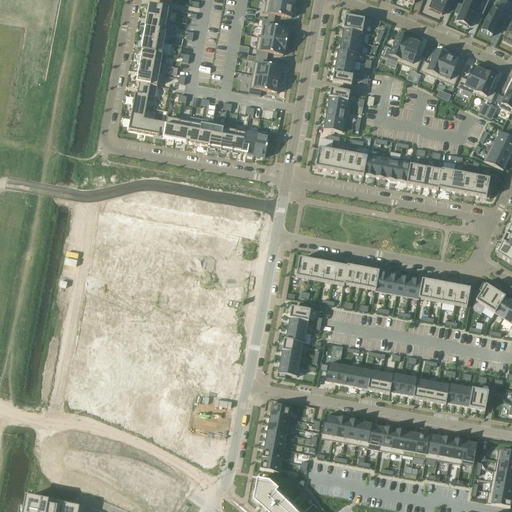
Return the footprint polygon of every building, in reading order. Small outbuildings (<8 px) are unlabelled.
[(433,0),(431,5),(428,11),(442,17),(442,16),(448,0),(455,3),(456,0),(433,0)] [(459,6),(455,14),(459,16),(457,21),(456,22),(457,22),(459,23),(459,24),(467,28),(467,26),(469,27),(470,28),(470,27),(477,12),(483,15),(489,0),(481,0),(481,1),(477,0),(466,0),(463,8),(459,6)] [(493,7),(482,32),(492,37),(495,30),(496,30),(499,24),(498,23),(499,22),(505,24),(505,25),(511,10),(511,6),(501,1),(501,0),(497,8),(493,7)] [(266,1),(264,14),(268,15),(267,21),(274,22),(275,16),(291,19),(292,15),(293,15),(294,9),(295,7),(266,1)] [(148,8),(147,16),(147,17),(147,18),(169,22),(171,10),(149,6),(149,8),(148,8)] [(346,13),(343,30),(365,34),(367,22),(354,19),(354,16),(346,13)] [(146,19),(145,28),(145,29),(167,33),(169,22),(147,18),(147,19),(146,19)] [(260,39),(286,44),(288,36),(287,35),(288,31),(273,28),(274,22),(267,21),(262,20),(261,26),(262,26),(260,39)] [(506,36),(503,42),(511,46),(511,23),(511,26),(510,26),(511,25),(510,25),(504,36),(505,37),(505,36),(506,36)] [(145,29),(143,40),(164,44),(164,45),(166,45),(168,33),(167,33),(145,29)] [(343,30),(341,41),(363,45),(365,34),(343,30)] [(386,47),(382,58),(399,65),(409,40),(397,35),(392,50),(386,47)] [(258,38),(255,52),(257,52),(255,58),(267,60),(268,54),(283,57),(284,52),(285,52),(286,44),(260,39),(258,38)] [(143,40),(141,52),(142,52),(162,55),(164,45),(164,44),(143,40)] [(409,40),(399,65),(417,72),(421,61),(415,59),(421,44),(409,40)] [(339,51),(339,52),(357,55),(361,56),(363,45),(341,41),(339,51)] [(338,51),(337,59),(356,63),(357,55),(339,52),(339,51),(338,51)] [(424,62),(419,73),(437,80),(447,55),(436,51),(430,65),(424,62)] [(141,57),(140,62),(161,66),(161,67),(165,68),(168,56),(162,55),(142,52),(141,55),(141,57)] [(447,55),(437,80),(454,88),(458,77),(453,75),(459,60),(447,55)] [(254,64),(252,77),(281,82),(281,79),(282,74),(281,73),(282,69),(266,66),(267,60),(255,58),(254,64)] [(337,59),(335,67),(354,71),(356,63),(337,59)] [(139,67),(138,73),(159,77),(161,67),(161,66),(140,62),(139,66),(139,67)] [(335,67),(334,75),(353,78),(354,71),(335,67)] [(461,79),(457,89),(474,97),(475,96),(474,96),(485,72),(473,67),(467,81),(461,79)] [(485,72),(474,96),(475,96),(491,103),(495,94),(490,92),(496,78),(485,72)] [(137,78),(136,84),(139,85),(139,84),(150,86),(150,87),(157,88),(159,77),(138,73),(137,76),(137,78)] [(334,75),(332,83),(353,87),(355,78),(353,78),(334,75)] [(250,90),(248,95),(260,98),(261,92),(277,95),(278,90),(279,90),(280,84),(280,85),(281,82),(252,77),(249,90),(250,90)] [(131,117),(131,119),(144,121),(144,120),(150,87),(150,86),(139,84),(139,85),(137,95),(135,94),(135,97),(133,103),(134,103),(133,104),(132,110),(132,111),(131,117)] [(500,105),(499,109),(510,114),(511,110),(511,85),(511,84),(504,98),(500,105)] [(331,90),(329,99),(348,102),(350,94),(331,90)] [(498,96),(495,103),(500,105),(504,98),(498,96)] [(329,99),(327,109),(350,113),(352,102),(348,102),(329,99)] [(327,109),(325,120),(347,124),(348,125),(350,113),(327,109)] [(129,129),(128,131),(129,131),(137,133),(138,133),(144,134),(145,134),(151,135),(152,135),(157,137),(157,136),(159,137),(159,135),(163,135),(164,136),(166,125),(166,124),(144,120),(144,121),(131,119),(130,120),(129,129)] [(163,135),(163,140),(168,141),(167,142),(173,143),(173,142),(174,142),(178,121),(167,119),(166,124),(166,125),(164,136),(163,135)] [(186,144),(185,145),(187,145),(197,147),(202,121),(190,119),(189,123),(190,123),(186,144)] [(325,120),(323,131),(345,135),(347,124),(325,120)] [(178,121),(174,142),(175,143),(175,144),(181,145),(181,144),(186,144),(190,123),(189,123),(178,121)] [(202,121),(197,147),(208,149),(213,123),(202,121)] [(208,149),(209,149),(209,150),(215,151),(215,150),(219,151),(223,130),(224,130),(225,125),(213,123),(208,149)] [(230,153),(231,153),(231,154),(237,155),(238,154),(242,155),(246,132),(234,129),(234,132),(231,153),(230,153)] [(219,151),(220,151),(220,152),(226,153),(226,152),(230,153),(231,153),(234,132),(224,130),(223,130),(219,151)] [(242,155),(247,156),(253,157),(257,134),(246,132),(242,155)] [(257,134),(253,157),(265,159),(266,150),(267,150),(267,148),(268,140),(269,136),(257,134)] [(495,143),(495,144),(511,152),(511,139),(511,140),(500,134),(495,143)] [(493,142),(488,153),(508,162),(511,153),(511,152),(495,144),(495,143),(493,142)] [(314,160),(312,168),(328,171),(332,150),(319,147),(317,160),(314,160)] [(332,150),(328,171),(339,173),(343,152),(332,150)] [(343,152),(339,173),(351,175),(355,154),(343,152)] [(488,153),(483,163),(503,172),(508,162),(488,153)] [(355,154),(351,175),(363,178),(364,176),(363,176),(367,156),(355,154)] [(367,156),(363,176),(364,176),(374,178),(378,157),(367,155),(367,156)] [(378,157),(374,178),(385,180),(389,159),(390,159),(390,158),(378,156),(378,157)] [(389,159),(385,180),(396,182),(400,161),(399,161),(390,159),(389,159)] [(400,161),(396,182),(406,184),(407,184),(410,164),(411,164),(411,162),(399,160),(399,161),(400,161)] [(406,184),(406,186),(414,187),(418,168),(419,166),(411,164),(410,164),(407,184),(406,184)] [(426,170),(422,189),(430,190),(434,169),(425,167),(425,169),(426,170)] [(418,168),(414,187),(422,189),(426,170),(425,169),(418,168)] [(434,169),(430,190),(438,192),(438,190),(442,170),(441,170),(434,169)] [(442,170),(438,190),(450,193),(454,171),(442,169),(441,170),(442,170)] [(454,171),(450,193),(462,195),(466,173),(454,171)] [(466,173),(462,195),(474,197),(478,176),(477,176),(466,173)] [(478,176),(474,197),(489,200),(495,188),(489,185),(490,177),(477,174),(477,176),(478,176)] [(108,219),(99,264),(142,272),(143,264),(197,274),(196,282),(238,290),(246,245),(204,237),(203,240),(150,230),(150,227),(108,219)] [(497,256),(497,257),(511,266),(511,224),(507,234),(507,235),(506,237),(505,237),(504,239),(508,241),(506,245),(502,243),(501,245),(502,246),(497,256)] [(291,277),(291,278),(308,281),(311,262),(299,259),(297,270),(293,270),(291,277)] [(311,262),(308,281),(320,283),(323,264),(311,262)] [(323,264),(320,283),(332,285),(335,266),(323,264)] [(335,266),(332,285),(344,287),(344,286),(347,268),(335,266)] [(347,268),(344,286),(352,288),(355,269),(347,267),(347,268)] [(355,269),(352,288),(360,289),(363,270),(355,269)] [(363,270),(360,289),(367,291),(371,272),(363,270)] [(371,272),(367,291),(375,292),(379,274),(379,273),(371,272)] [(375,292),(375,293),(386,295),(390,276),(379,274),(375,292)] [(390,276),(386,295),(397,297),(400,278),(390,276)] [(400,278),(397,297),(407,299),(410,280),(400,278)] [(410,280),(407,299),(418,301),(419,300),(418,300),(422,282),(410,280)] [(422,282),(418,300),(419,300),(431,302),(434,283),(422,281),(422,282)] [(434,283),(431,302),(442,305),(446,286),(434,283)] [(481,293),(475,303),(485,309),(495,292),(482,284),(479,292),(481,293)] [(446,286),(442,305),(454,307),(458,288),(446,286)] [(458,288),(454,307),(466,309),(470,290),(458,288)] [(495,292),(485,309),(494,315),(504,298),(495,292)] [(124,293),(115,342),(195,357),(204,308),(124,293)] [(511,302),(504,298),(494,315),(503,320),(511,306),(511,302)] [(511,306),(503,320),(511,325),(511,306)] [(291,308),(289,320),(308,323),(310,312),(291,308)] [(289,320),(287,330),(306,334),(308,323),(289,320)] [(285,341),(303,344),(303,345),(304,345),(306,334),(287,330),(285,341)] [(76,391),(72,415),(79,417),(87,418),(95,420),(102,422),(110,424),(117,427),(125,429),(132,432),(139,435),(147,438),(154,441),(161,444),(168,447),(175,451),(182,454),(189,458),(196,462),(202,466),(209,470),(229,362),(199,356),(194,381),(186,380),(181,402),(104,388),(112,345),(82,339),(73,390),(76,391)] [(284,341),(282,352),(301,355),(303,345),(303,344),(285,341),(284,341)] [(282,352),(280,363),(299,366),(301,355),(282,352)] [(280,363),(277,379),(285,380),(286,376),(297,378),(299,366),(280,363)] [(328,365),(324,384),(336,386),(339,367),(328,365)] [(339,367),(336,386),(346,388),(350,369),(339,367)] [(350,369),(346,388),(357,390),(360,371),(350,369)] [(360,371),(357,390),(367,392),(371,373),(360,371)] [(371,373),(367,392),(378,394),(382,375),(371,373)] [(382,375),(378,394),(389,396),(389,395),(393,377),(392,377),(382,375)] [(393,377),(389,395),(397,396),(401,377),(393,375),(392,377),(393,377)] [(401,377),(397,396),(405,397),(409,378),(401,377)] [(409,378),(405,397),(413,399),(416,381),(417,380),(409,378)] [(413,399),(412,400),(424,402),(427,383),(416,381),(413,399)] [(427,383),(424,402),(434,404),(438,385),(427,383)] [(438,385),(434,404),(445,406),(446,405),(445,405),(449,387),(438,385)] [(449,387),(445,405),(446,405),(453,407),(457,387),(449,386),(449,387)] [(457,387),(453,407),(461,408),(465,389),(457,387)] [(465,389),(461,408),(469,409),(472,390),(465,389)] [(472,390),(469,409),(476,411),(480,392),(472,390)] [(480,392),(476,411),(485,412),(487,402),(488,396),(488,393),(480,392)] [(273,402),(270,418),(289,421),(291,409),(280,407),(281,404),(273,402)] [(325,417),(320,440),(332,443),(336,419),(325,417)] [(270,418),(268,425),(290,429),(291,421),(289,421),(270,418)] [(336,419),(332,443),(344,445),(348,421),(336,419)] [(348,421),(344,445),(356,447),(360,423),(348,421)] [(360,423),(356,447),(367,449),(371,427),(372,427),(372,425),(360,423)] [(268,425),(267,433),(288,437),(290,429),(268,425)] [(367,449),(367,450),(379,452),(383,429),(372,427),(371,427),(367,449)] [(383,429),(379,452),(390,455),(395,431),(383,429)] [(395,431),(390,455),(402,457),(407,433),(395,431)] [(267,433),(265,441),(287,445),(288,437),(267,433)] [(407,433),(402,457),(413,459),(418,435),(407,433)] [(418,435),(413,459),(425,461),(425,460),(429,437),(418,435)] [(429,437),(425,460),(437,462),(441,438),(429,436),(429,437)] [(441,438),(437,462),(448,464),(453,441),(441,438)] [(265,441),(264,448),(283,452),(285,453),(287,445),(265,441)] [(453,441),(448,464),(461,467),(461,465),(460,465),(465,443),(453,441)] [(465,443),(460,465),(461,465),(473,468),(477,445),(465,443)] [(263,453),(262,459),(281,463),(283,452),(264,448),(263,454),(263,453)] [(498,451),(496,462),(511,465),(511,451),(511,453),(498,451)] [(261,465),(259,471),(279,475),(281,463),(262,459),(261,465)] [(494,473),(511,476),(511,465),(496,462),(494,473)] [(493,472),(491,483),(511,487),(511,476),(494,473),(493,472)] [(257,481),(253,503),(258,508),(263,511),(293,511),(292,510),(287,505),(281,500),(276,494),(278,492),(269,483),(257,481)] [(489,494),(511,498),(511,496),(511,487),(491,483),(489,494)] [(488,493),(486,505),(510,509),(511,504),(511,498),(489,494),(488,493)] [(26,498),(23,511),(78,511),(79,508),(60,505),(57,504),(57,506),(49,504),(49,502),(37,500),(28,498),(26,498)]
